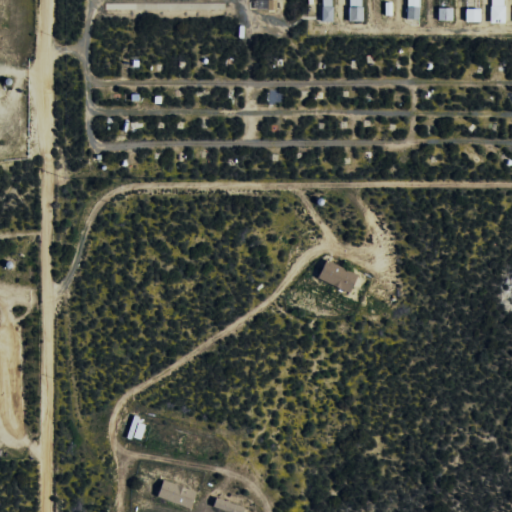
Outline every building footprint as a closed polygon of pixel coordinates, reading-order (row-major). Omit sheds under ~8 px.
[(321,0),(323,21),(335,21),(333,0),(321,0)] [(364,21),(363,0),(350,0),(350,21),(364,21)] [(408,0),(409,19),(421,19),(420,0),(408,0)] [(506,22),(505,0),(492,0),(493,23),(506,22)] [(439,21),(454,21),(455,8),(439,8),(439,21)] [(483,21),(482,8),(467,9),(467,21),(483,21)] [(361,275),(328,260),(320,279),(352,293),(361,275)] [(193,509),(199,491),(165,479),(159,496),(193,509)] [(214,506),(231,511),(244,511),(247,507),(217,496),(214,506)]
